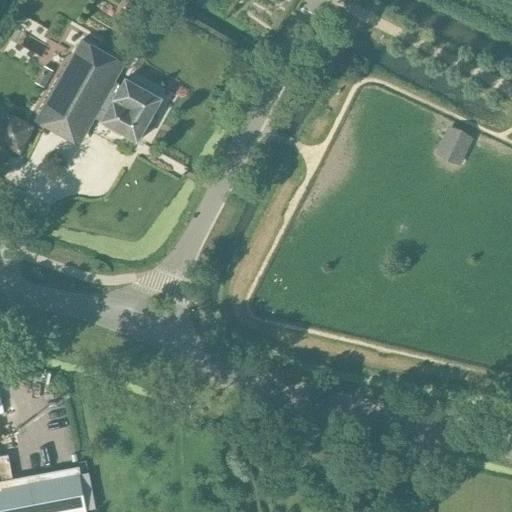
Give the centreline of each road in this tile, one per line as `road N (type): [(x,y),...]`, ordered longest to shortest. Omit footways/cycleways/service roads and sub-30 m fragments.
road 1 (tertiary): [(511,448),(303,402),(145,327)]
road 2 (tertiary): [(145,327),(254,129),(313,0)]
road 3 (tertiary): [(145,327),(0,288)]
